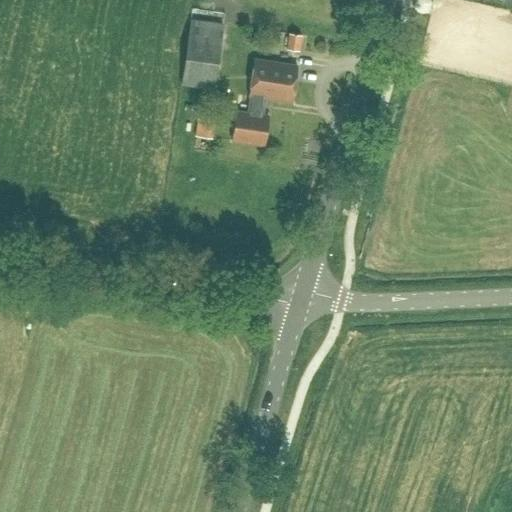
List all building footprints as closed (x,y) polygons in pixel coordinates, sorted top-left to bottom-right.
[(213,90),(223,24),(190,19),(179,85),(213,90)] [(288,34),(286,49),(291,50),(298,51),(300,35),(288,34)] [(262,115),(263,107),(264,99),(290,103),(296,65),(253,59),(248,96),(249,96),(247,112),(236,111),(231,141),(263,146),(267,115),(262,115)] [(305,66),(306,86),(322,85),(322,66),(305,66)] [(199,135),(216,137),(217,116),(201,115),(199,135)]
